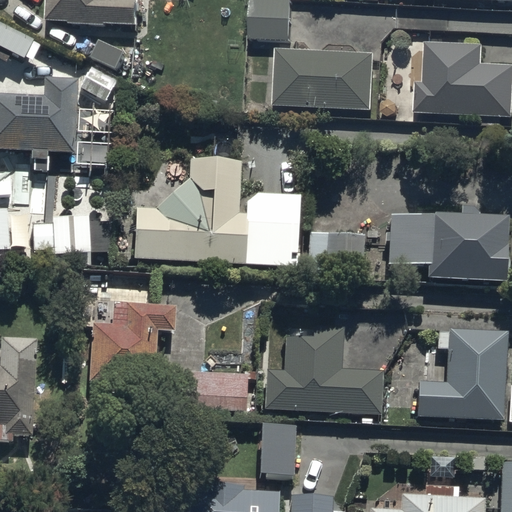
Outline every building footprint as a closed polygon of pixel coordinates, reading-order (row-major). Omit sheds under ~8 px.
[(46,0),(46,21),(137,26),(138,0),(46,0)] [(290,46),(290,2),(249,2),(249,45),(290,46)] [(484,50),(425,47),(424,88),(416,87),(415,118),(511,121),(511,69),(483,68),(484,50)] [(374,57),(276,54),(273,111),(372,114),(374,57)] [(42,99),(0,96),(0,150),(73,155),(78,83),(43,80),(42,99)] [(104,132),(87,132),(84,208),(101,208),(101,202),(107,202),(108,173),(103,173),(104,132)] [(189,165),(188,185),(154,215),(136,214),(133,264),(290,271),(291,258),(301,258),(303,228),(296,228),(298,201),(256,199),(247,208),(246,217),(239,217),(240,166),(189,165)] [(459,222),(389,221),(388,272),(426,273),(426,288),(505,290),(506,222),(478,222),(473,213),(460,213),(459,222)] [(30,219),(0,219),(0,257),(51,255),(50,227),(30,228),(30,219)] [(99,222),(84,222),(84,262),(99,262),(99,222)] [(173,312),(112,310),(111,331),(89,330),(87,388),(152,390),(154,337),(172,338),(173,312)] [(264,415),(378,419),(379,376),(341,375),(342,333),(285,331),(284,377),(265,376),(264,415)] [(507,337),(449,335),(449,337),(437,337),(436,356),(445,356),(444,388),(417,387),(415,423),(503,427),(507,337)] [(36,345),(0,343),(0,447),(11,447),(11,441),(33,441),(36,345)] [(245,378),(165,376),(164,415),(244,418),(245,378)] [(64,444),(43,444),(42,479),(64,479),(64,444)] [(511,511),(511,468),(501,468),(499,511),(511,511)] [(276,511),(277,499),(241,498),(241,495),(188,493),(187,511),(276,511)] [(331,511),(332,502),(289,501),(288,511),(331,511)] [(398,511),(483,511),(484,504),(399,502),(398,511)]
